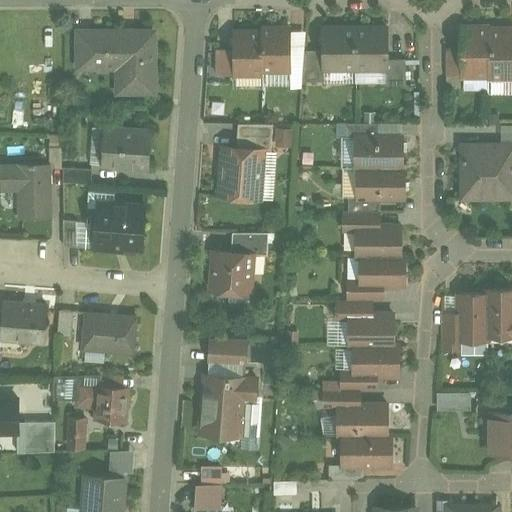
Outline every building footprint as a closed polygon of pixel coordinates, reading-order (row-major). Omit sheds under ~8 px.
[(290,27),(261,27),(261,31),(262,31),(262,70),(263,70),(290,70),(290,27)] [(355,27),(322,27),(322,50),(322,69),(324,69),(355,68),(355,27)] [(387,27),(355,27),(355,68),(386,68),(388,68),(388,59),(387,27)] [(489,27),(461,27),(461,48),(461,75),(488,75),(488,74),(489,74),(489,29),(489,27)] [(511,28),(489,29),(489,74),(488,74),(488,75),(488,77),(511,76),(511,28)] [(261,31),(239,31),(233,37),(233,49),(234,74),(263,73),(263,70),(262,70),(262,31),(261,31)] [(153,32),(79,32),(79,67),(117,67),(118,92),(154,91),(153,32)] [(461,48),(446,48),(446,75),(461,75),(461,48)] [(234,74),(233,49),(220,49),(217,52),(217,74),(234,74)] [(322,50),(304,50),(302,81),(324,81),(324,69),(322,69),(322,50)] [(405,58),(388,59),(388,68),(386,68),(386,85),(406,84),(405,58)] [(273,123),(238,123),(236,147),(263,149),(263,151),(271,151),(273,123)] [(378,123),(346,123),(346,137),(355,137),(355,136),(378,136),(378,123)] [(511,124),(501,125),(501,144),(511,144),(511,124)] [(108,129),(107,146),(104,145),(102,165),(148,169),(151,130),(105,126),(105,129),(108,129)] [(294,145),(294,127),(278,127),(278,144),(294,145)] [(378,136),(355,136),(355,137),(355,168),(357,168),(357,167),(402,167),(402,166),(402,136),(378,136)] [(511,144),(501,144),(462,145),(462,197),(486,196),(496,187),(511,186),(511,144)] [(236,147),(223,146),(219,195),(259,197),(263,151),(263,149),(236,147)] [(62,147),(49,147),(49,163),(50,163),(50,168),(62,168),(62,147)] [(49,163),(17,163),(17,164),(1,164),(1,163),(0,164),(1,191),(2,191),(2,190),(18,190),(19,217),(18,217),(18,218),(52,218),(52,217),(51,217),(50,168),(50,163),(49,163)] [(402,167),(357,167),(357,168),(357,197),(357,198),(380,198),(404,198),(404,166),(402,166),(402,167)] [(92,168),(64,167),(62,182),(91,184),(92,168)] [(380,198),(357,198),(357,197),(348,197),(348,211),(379,211),(380,211),(380,198)] [(112,208),(97,207),(96,222),(94,248),(113,250),(114,247),(142,249),(145,205),(113,202),(112,208)] [(348,211),(343,211),(343,223),(356,223),(355,226),(379,225),(379,211),(348,211)] [(96,222),(63,219),(63,246),(94,248),(96,222)] [(379,225),(355,226),(355,256),(359,256),(359,255),(401,255),(401,254),(401,225),(379,225)] [(268,232),(232,232),(231,251),(253,253),(253,254),(267,254),(268,232)] [(231,251),(213,250),(210,290),(250,293),(253,254),(253,253),(231,251)] [(401,255),(359,255),(359,256),(359,284),(383,284),(405,284),(405,254),(401,254),(401,255)] [(383,284),(359,284),(359,288),(347,288),(347,300),(372,300),(383,300),(383,284)] [(511,288),(486,289),(486,292),(487,293),(487,337),(488,337),(511,336),(511,288)] [(486,292),(458,293),(458,312),(458,341),(443,341),(443,351),(488,350),(488,337),(487,337),(487,293),(486,292)] [(347,300),(336,300),(336,312),(348,312),(348,315),(372,315),(372,300),(347,300)] [(47,305),(3,302),(0,337),(44,341),(47,305)] [(73,311),(59,309),(57,334),(72,335),(73,311)] [(137,316),(85,311),(82,348),(133,352),(137,316)] [(458,312),(443,312),(443,341),(458,341),(458,312)] [(372,315),(348,315),(348,345),(352,345),(352,344),(394,344),(394,315),(372,315)] [(247,339),(210,337),(209,362),(246,364),(247,339)] [(394,344),(352,344),(352,345),(352,374),(377,374),(399,374),(399,344),(394,344)] [(256,378),(208,374),(205,401),(202,401),(200,432),(240,435),(243,398),(255,399),(256,378)] [(377,374),(352,374),(352,377),(341,377),(341,390),(360,390),(377,390),(377,374)] [(125,387),(98,387),(97,419),(124,420),(125,387)] [(341,390),(324,390),(324,405),(338,405),(338,404),(360,404),(360,390),(341,390)] [(0,391),(0,429),(21,430),(21,392),(0,391)] [(468,393),(437,394),(438,410),(469,409),(468,393)] [(360,404),(338,404),(338,405),(338,435),(391,435),(391,434),(387,434),(387,404),(360,404)] [(511,407),(504,408),(500,412),(488,412),(488,453),(511,453),(511,407)] [(85,417),(69,416),(68,441),(84,442),(85,417)] [(54,422),(26,422),(26,450),(54,450),(54,422)] [(0,446),(18,447),(18,434),(0,433),(0,446)] [(391,435),(338,435),(338,436),(342,436),(342,465),(342,466),(364,466),(391,466),(391,435)] [(133,451),(112,451),(112,472),(133,472),(133,451)] [(342,466),(342,465),(329,465),(329,480),(364,480),(364,466),(342,466)] [(222,467),(200,466),(200,481),(221,481),(222,467)] [(121,511),(124,477),(86,474),(82,511),(121,511)] [(222,483),(196,483),(194,508),(220,509),(222,483)]
